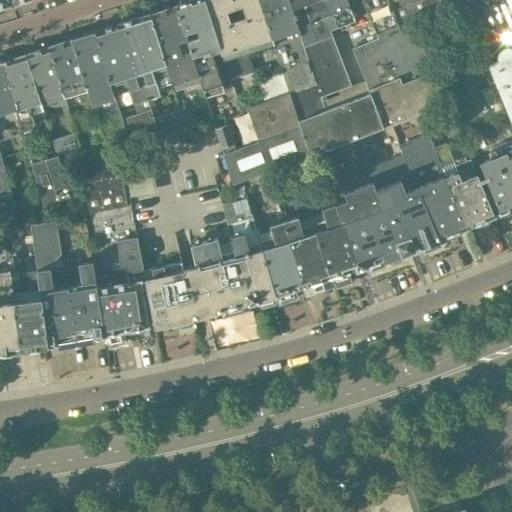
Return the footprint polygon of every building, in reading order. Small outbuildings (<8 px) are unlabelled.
[(190,0),(177,5),(185,31),(197,27),(200,36),(188,40),(191,50),(199,76),(202,87),(203,90),(221,84),(212,53),(220,51),(204,0),(190,0)] [(204,0),(220,51),(221,52),(229,79),(254,71),(246,44),(238,19),(230,22),(227,11),(234,8),(231,0),(204,0)] [(231,0),(234,8),(243,6),(246,17),(238,19),(246,44),(271,36),(259,0),(231,0)] [(288,0),(259,0),(271,36),(288,92),(304,86),(316,82),(307,56),(300,36),(298,28),(288,0)] [(330,0),(288,0),(298,28),(300,36),(307,56),(316,82),(304,86),(288,92),(308,155),(448,102),(437,74),(402,86),(398,76),(368,87),(370,92),(324,110),(319,97),(351,84),(330,30),(340,26),(330,0)] [(330,0),(340,26),(355,20),(347,0),(330,0)] [(361,0),(376,34),(398,25),(387,0),(361,0)] [(387,0),(398,25),(400,30),(417,23),(407,0),(387,0)] [(438,0),(407,0),(417,23),(444,12),(438,0)] [(438,0),(444,12),(470,2),(469,0),(438,0)] [(511,41),(511,0),(489,0),(466,9),(484,53),(511,41)] [(150,14),(166,66),(173,90),(187,85),(189,91),(202,87),(199,76),(191,50),(180,54),(176,39),(186,36),(185,31),(177,5),(176,5),(177,5),(150,14)] [(150,14),(123,23),(147,99),(162,95),(154,70),(166,66),(150,14)] [(95,32),(111,83),(126,79),(133,102),(134,102),(138,113),(126,117),(131,134),(156,127),(153,118),(151,112),(147,99),(123,23),(95,32)] [(378,38),(353,48),(368,87),(398,76),(402,86),(437,74),(417,23),(400,30),(398,25),(376,34),(378,38)] [(72,39),(85,83),(89,95),(91,99),(102,136),(125,129),(111,83),(95,32),(72,39)] [(72,39),(50,46),(63,90),(65,97),(78,93),(81,102),(91,99),(89,95),(85,83),(72,39)] [(500,60),(489,65),(511,122),(511,44),(510,44),(509,44),(508,44),(507,44),(506,44),(505,45),(504,45),(503,45),(502,46),(502,47),(501,47),(500,48),(500,49),(499,50),(499,51),(498,52),(498,53),(498,54),(498,55),(498,56),(498,57),(499,57),(500,60)] [(49,47),(27,53),(40,97),(41,98),(50,95),(54,107),(62,105),(66,115),(71,114),(67,102),(65,97),(63,90),(50,46),(49,46),(49,47)] [(27,53),(2,61),(24,134),(27,133),(26,128),(34,125),(34,123),(47,119),(41,98),(40,97),(27,53)] [(0,135),(12,132),(19,130),(21,135),(24,134),(2,61),(0,61),(0,135)] [(228,122),(214,126),(232,183),(308,155),(288,92),(247,107),(259,141),(236,150),(233,141),(228,122)] [(180,110),(153,118),(156,127),(158,132),(159,137),(186,129),(180,110)] [(76,132),(53,139),(58,155),(59,157),(82,150),(76,132)] [(158,132),(148,135),(149,141),(159,137),(158,132)] [(422,135),(400,144),(404,154),(438,237),(466,226),(445,175),(434,147),(429,134),(423,136),(422,135)] [(473,152),(469,153),(471,159),(476,172),(492,214),(499,211),(500,212),(511,207),(511,139),(490,148),(494,157),(480,162),(476,159),(473,152)] [(446,142),(434,147),(445,175),(466,226),(493,215),(492,214),(476,172),(471,159),(455,165),(446,142)] [(95,148),(83,152),(85,160),(98,156),(95,148)] [(0,199),(13,195),(0,152),(0,199)] [(404,154),(378,164),(412,248),(420,245),(423,252),(440,245),(437,238),(438,237),(404,154)] [(58,155),(32,163),(46,208),(70,196),(59,157),(58,155)] [(118,159),(81,166),(89,213),(127,206),(118,159)] [(363,159),(349,165),(384,258),(386,257),(387,261),(393,264),(400,261),(403,255),(401,252),(412,248),(378,164),(367,168),(363,159)] [(349,165),(334,170),(346,199),(335,203),(357,268),(367,264),(370,272),(384,266),(381,259),(384,258),(349,165)] [(249,196),(222,204),(228,225),(232,242),(249,302),(256,300),(258,306),(260,307),(272,304),(274,301),(273,296),(273,295),(276,294),(259,234),(255,217),(249,196)] [(323,213),(311,217),(331,276),(333,276),(335,284),(352,279),(349,271),(357,268),(335,203),(321,208),(323,213)] [(285,210),(281,212),(303,286),(306,295),(333,286),(330,277),(331,276),(311,217),(299,221),(297,215),(288,218),(285,210)] [(271,230),(259,234),(276,294),(279,302),(296,297),(294,289),(303,286),(281,212),(277,213),(279,221),(269,224),(271,230)] [(56,221),(30,224),(36,270),(47,346),(75,341),(66,287),(53,289),(49,266),(61,254),(56,221)] [(114,274),(94,279),(103,336),(105,344),(125,340),(123,333),(123,330),(128,329),(129,330),(147,326),(142,301),(148,299),(143,274),(136,237),(116,240),(120,260),(120,262),(115,263),(112,267),(114,274)] [(196,266),(182,269),(193,316),(218,309),(227,307),(230,316),(249,311),(247,302),(249,302),(232,242),(219,245),(217,238),(190,244),(196,266)] [(20,257),(7,259),(9,271),(9,274),(20,350),(47,346),(36,270),(22,272),(20,257)] [(81,284),(66,287),(75,341),(103,336),(94,279),(91,261),(77,263),(81,284)] [(152,272),(143,274),(148,299),(153,324),(167,321),(167,322),(176,320),(178,326),(181,328),(190,326),(192,322),(191,316),(193,316),(182,269),(180,261),(151,268),(152,272)] [(9,271),(0,271),(0,352),(20,350),(9,274),(9,271)]
